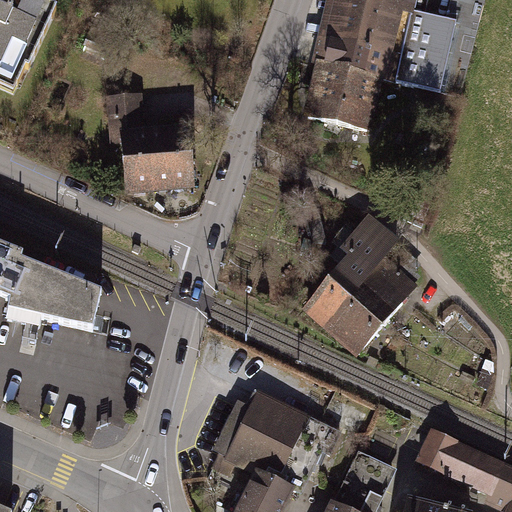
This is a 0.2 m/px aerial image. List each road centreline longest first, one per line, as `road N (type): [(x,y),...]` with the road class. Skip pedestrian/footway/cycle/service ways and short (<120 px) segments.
road 1 (residential): [(202,254),(288,0)]
road 2 (residential): [(129,505),(202,254)]
road 3 (residential): [(0,158),(202,254)]
road 4 (residential): [(0,442),(129,505)]
